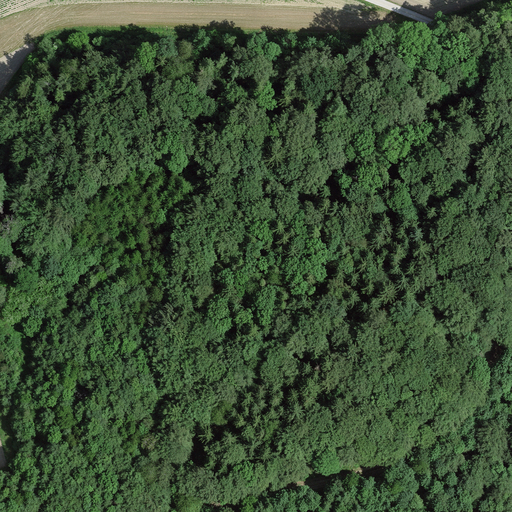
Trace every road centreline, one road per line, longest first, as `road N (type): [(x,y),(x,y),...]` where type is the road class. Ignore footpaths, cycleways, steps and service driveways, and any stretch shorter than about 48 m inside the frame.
road 1 (track): [(192,511),(319,484),(420,450),(462,414),(511,340)]
road 2 (track): [(511,55),(377,0)]
